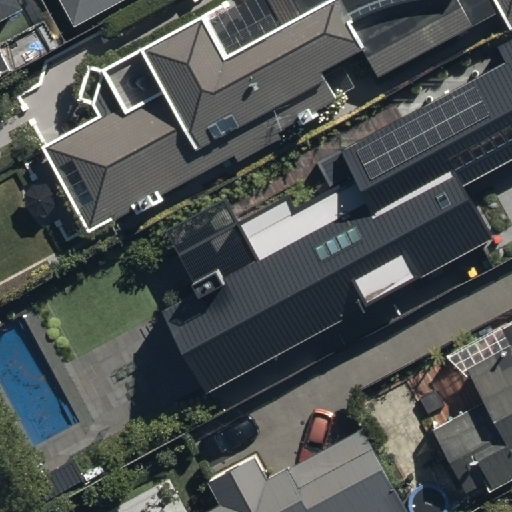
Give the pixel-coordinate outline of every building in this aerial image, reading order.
[(0,0),(0,18),(21,7),(16,0),(0,0)] [(202,16),(103,70),(95,102),(101,113),(41,144),(90,235),(511,10),(511,0),(239,0),(204,20),(202,16)] [(505,63),(338,153),(352,178),(295,209),(289,198),(241,224),(261,260),(165,312),(208,391),(490,239),(460,185),(511,156),(511,38),(496,47),(505,63)] [(511,321),(422,371),(448,418),(426,430),(462,496),(489,481),(492,487),(511,476),(511,321)] [(405,511),(361,427),(266,476),(255,454),(208,478),(220,501),(198,511),(405,511)]
